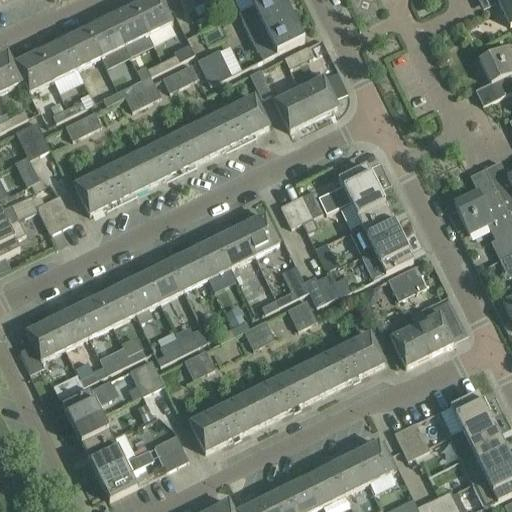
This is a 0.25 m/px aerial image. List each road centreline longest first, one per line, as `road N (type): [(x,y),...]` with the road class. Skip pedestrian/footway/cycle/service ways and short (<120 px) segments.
road 1 (residential): [(0,303),(378,119)]
road 2 (residential): [(169,511),(492,351)]
road 3 (residential): [(492,351),(400,167)]
road 4 (residential): [(83,511),(0,336)]
